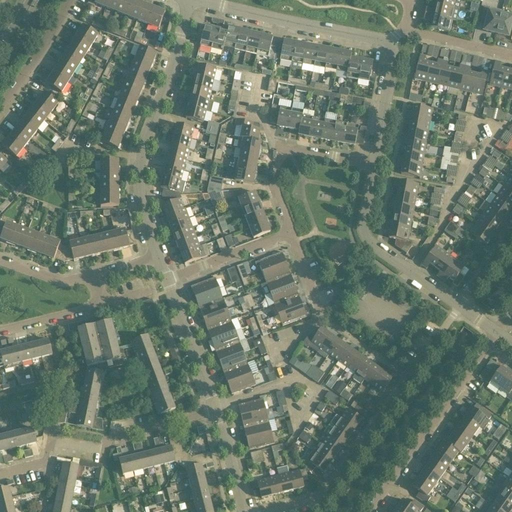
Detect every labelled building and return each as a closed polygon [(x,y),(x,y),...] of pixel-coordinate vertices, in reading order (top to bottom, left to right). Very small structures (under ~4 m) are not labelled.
[(105,8),(108,0),(95,0),(95,4),(105,8)] [(116,12),(120,0),(108,0),(105,8),(116,12)] [(126,16),(132,0),(120,0),(116,12),(126,16)] [(137,21),(144,4),(133,0),(132,0),(126,16),(137,21)] [(454,9),(456,0),(436,0),(437,1),(436,5),(454,9)] [(147,25),(154,8),(144,4),(137,21),(147,25)] [(451,21),(454,9),(436,5),(435,9),(433,10),(422,8),(421,14),(451,21)] [(501,15),(488,12),(489,8),(483,7),(480,19),(486,20),(483,31),(496,34),(501,15)] [(154,8),(147,25),(158,29),(165,12),(154,8)] [(448,33),(451,21),(421,14),(419,19),(431,22),(432,24),(430,29),(448,33)] [(511,17),(501,15),(496,34),(508,37),(511,26),(511,17)] [(83,26),(77,36),(92,45),(98,35),(83,26)] [(211,49),(216,29),(204,26),(200,46),(211,49)] [(222,51),(228,27),(227,32),(216,29),(211,49),(222,51)] [(234,50),(239,30),(228,27),(222,51),(223,47),(234,50)] [(245,52),(250,33),(239,30),(234,50),(245,52)] [(256,55),(261,35),(250,33),(245,52),(256,55)] [(273,61),(275,54),(274,54),(277,43),(272,42),(273,38),(261,35),(256,55),(268,58),(269,60),(273,61)] [(71,45),(86,55),(92,45),(77,36),(71,45)] [(291,63),(295,43),(283,41),(280,61),(291,63)] [(295,43),(291,63),(302,65),(306,45),(295,43)] [(86,55),(71,45),(64,55),(80,64),(86,55)] [(317,47),(306,45),(302,65),(313,67),(314,67),(317,47)] [(428,46),(426,56),(437,57),(438,47),(428,46)] [(140,47),(135,58),(152,65),(156,54),(140,47)] [(323,76),(325,69),(328,49),(317,47),(314,67),(313,67),(312,74),(323,76)] [(328,49),(325,69),(336,71),(340,51),(328,49)] [(351,54),(340,51),(336,71),(347,73),(351,54)] [(196,58),(205,60),(206,53),(198,52),(196,58)] [(357,80),(361,60),(350,58),(351,54),(347,73),(346,78),(357,80)] [(58,64),(74,74),(80,64),(64,55),(58,64)] [(414,80),(426,82),(430,64),(424,62),(425,57),(420,56),(414,80)] [(131,69),(148,76),(152,65),(135,58),(131,69)] [(373,62),(361,60),(357,80),(371,83),(372,84),(375,85),(378,67),(372,66),(373,62)] [(436,65),(430,64),(426,82),(437,85),(443,61),(438,60),(436,65)] [(447,63),(443,61),(437,85),(448,88),(452,69),(446,68),(447,63)] [(489,86),(501,88),(505,70),(499,68),(500,63),(495,62),(489,86)] [(52,74),(68,84),(74,74),(58,64),(52,74)] [(196,77),(213,81),(216,70),(199,66),(196,77)] [(459,71),(452,69),(448,88),(459,91),(465,67),(460,66),(459,71)] [(470,68),(465,67),(459,91),(470,93),(474,75),(468,73),(470,68)] [(127,79),(143,86),(148,76),(131,69),(127,79)] [(511,69),(511,71),(505,70),(501,88),(511,91),(511,90),(511,69)] [(481,76),(474,75),(470,93),(482,96),(487,72),(482,71),(481,76)] [(68,84),(52,74),(46,84),(61,94),(68,84)] [(213,81),(196,77),(193,87),(211,91),(213,81)] [(122,90),(139,97),(143,86),(127,79),(122,90)] [(274,93),(276,81),(269,79),(267,92),(274,93)] [(211,91),(193,87),(191,98),(208,102),(211,91)] [(118,100),(135,107),(139,97),(122,90),(118,100)] [(37,102),(51,113),(59,104),(44,92),(37,102)] [(347,95),(347,97),(343,96),(341,95),(340,101),(339,103),(344,104),(344,105),(350,106),(350,104),(351,98),(352,96),(347,95)] [(208,102),(191,98),(188,108),(206,112),(211,113),(213,104),(208,103),(208,102)] [(114,111),(131,118),(135,107),(118,100),(114,111)] [(288,108),(289,102),(279,100),(277,105),(288,108)] [(30,111),(44,122),(51,113),(37,102),(30,111)] [(368,117),(371,104),(364,103),(361,115),(368,117)] [(288,129),(291,109),(272,106),(269,121),(270,123),(277,124),(276,127),(288,129)] [(406,117),(430,122),(432,110),(414,106),(412,113),(407,112),(406,117)] [(206,112),(188,108),(185,119),(203,123),(205,113),(211,114),(211,113),(206,112)] [(291,109),(288,129),(299,131),(298,136),(303,111),(291,109)] [(493,120),(495,111),(488,109),(488,110),(484,109),(482,116),(486,117),(486,119),(493,120)] [(44,122),(30,111),(23,120),(37,131),(44,122)] [(110,122),(126,128),(131,118),(114,111),(110,122)] [(303,111),(298,136),(309,138),(313,118),(302,116),(303,111)] [(495,111),(493,120),(500,122),(500,121),(504,122),(506,115),(502,114),(502,112),(495,111)] [(409,129),(428,133),(430,122),(406,117),(405,122),(410,123),(409,129)] [(313,118),(309,138),(321,140),(324,120),(313,118)] [(16,129),(30,140),(37,131),(23,120),(16,129)] [(261,142),(258,141),(260,131),(251,129),(253,123),(236,120),(235,127),(242,128),(240,138),(261,142)] [(324,120),(321,140),(332,142),(335,122),(324,120)] [(454,132),(464,133),(465,122),(455,121),(454,132)] [(105,132),(122,139),(126,128),(110,122),(105,132)] [(207,128),(218,131),(219,124),(208,122),(207,128)] [(335,122),(332,142),(343,144),(347,124),(335,122)] [(343,144),(355,146),(355,143),(363,145),(366,128),(362,127),(360,128),(359,132),(357,131),(358,127),(347,124),(343,144)] [(174,136),(191,140),(194,129),(176,125),(174,136)] [(218,131),(207,128),(205,134),(216,137),(218,131)] [(9,138),(23,149),(30,140),(16,129),(9,138)] [(402,140),(426,144),(428,133),(409,129),(408,136),(403,135),(402,140)] [(122,139),(105,132),(101,143),(118,149),(122,139)] [(226,136),(220,135),(218,140),(217,145),(223,146),(226,136)] [(171,146),(188,150),(191,140),(174,136),(171,146)] [(23,149),(9,138),(2,147),(16,158),(23,149)] [(237,149),(259,153),(261,142),(240,138),(240,139),(239,138),(237,149)] [(55,145),(60,148),(63,143),(59,140),(55,145)] [(405,152),(424,155),(426,144),(402,140),(401,144),(406,145),(405,152)] [(37,159),(44,150),(34,142),(27,150),(37,159)] [(60,148),(55,145),(51,150),(55,153),(60,148)] [(168,157),(186,161),(188,150),(171,146),(168,157)] [(239,160),(257,163),(259,153),(237,149),(241,150),(239,160)] [(398,162),(422,166),(424,155),(405,152),(404,158),(399,157),(398,162)] [(166,167),(183,171),(186,161),(168,157),(166,167)] [(41,163),(46,166),(49,161),(45,158),(41,163)] [(233,170),(255,174),(257,163),(239,160),(239,161),(235,160),(233,170)] [(100,172),(118,172),(118,161),(100,161),(100,172)] [(420,178),(422,166),(398,162),(397,167),(402,168),(401,175),(420,178)] [(46,166),(41,163),(37,168),(41,171),(46,166)] [(163,177),(181,182),(183,171),(166,167),(163,177)] [(38,172),(34,169),(29,175),(33,178),(38,172)] [(255,174),(233,170),(231,181),(253,185),(255,174)] [(484,180),(487,175),(481,171),(478,175),(484,180)] [(118,172),(100,172),(100,184),(118,184),(118,172)] [(185,183),(180,182),(181,182),(163,177),(160,188),(163,189),(162,196),(162,197),(180,196),(179,193),(182,194),(185,183)] [(209,183),(222,186),(223,179),(210,177),(209,183)] [(511,179),(509,178),(503,187),(511,193),(511,179)] [(399,187),(397,193),(416,197),(418,185),(394,180),(393,186),(399,187)] [(222,186),(209,183),(207,192),(220,192),(222,186)] [(18,189),(21,192),(26,188),(22,184),(18,189)] [(118,184),(100,184),(100,195),(118,195),(118,184)] [(511,193),(503,187),(496,196),(511,207),(511,206),(511,193)] [(21,192),(18,189),(13,193),(17,197),(21,192)] [(471,198),(474,194),(468,190),(465,194),(471,198)] [(220,192),(207,192),(213,209),(225,204),(220,192)] [(242,210),(259,203),(255,193),(238,199),(242,210)] [(390,203),(414,208),(416,197),(397,193),(396,200),(391,199),(390,203)] [(118,195),(100,195),(100,207),(118,207),(118,195)] [(183,210),(179,200),(181,199),(180,196),(162,197),(165,205),(162,206),(166,216),(183,210)] [(511,215),(508,212),(511,207),(496,196),(490,205),(510,220),(511,216),(511,215)] [(259,203),(242,210),(246,219),(262,213),(259,203)] [(412,219),(414,208),(390,203),(389,208),(394,209),(393,216),(412,219)] [(507,224),(510,220),(490,205),(483,215),(499,226),(502,220),(507,224)] [(460,213),(464,215),(466,214),(462,211),(462,210),(456,206),(454,208),(460,213)] [(452,212),(458,217),(460,213),(454,208),(452,212)] [(183,210),(166,216),(170,226),(189,219),(185,209),(183,210)] [(266,222),(262,213),(246,219),(249,229),(266,222)] [(495,231),(499,226),(483,215),(476,224),(496,238),(499,234),(495,231)] [(410,230),(412,219),(393,216),(392,222),(387,221),(386,226),(410,230)] [(170,226),(174,236),(192,229),(189,219),(170,226)] [(266,222),(249,229),(253,239),(270,233),(266,222)] [(0,239),(11,244),(17,227),(6,223),(5,225),(0,223),(0,239)] [(455,240),(461,231),(450,223),(444,232),(455,240)] [(494,242),(496,238),(476,224),(470,234),(485,245),(489,239),(494,242)] [(389,238),(396,240),(394,246),(406,254),(412,246),(414,244),(411,243),(411,242),(408,242),(410,230),(386,226),(385,231),(390,232),(389,238)] [(17,227),(11,244),(21,248),(28,231),(17,227)] [(174,236),(173,236),(177,245),(196,238),(192,229),(174,236)] [(125,230),(114,233),(118,250),(129,247),(135,245),(132,231),(126,232),(125,230)] [(28,231),(21,248),(32,252),(38,235),(28,231)] [(461,231),(455,240),(457,237),(460,239),(464,233),(461,231)] [(118,250),(114,233),(103,235),(107,253),(118,250)] [(38,235),(32,252),(43,256),(49,239),(38,235)] [(107,253),(103,235),(92,238),(96,255),(107,253)] [(228,249),(234,246),(230,236),(224,238),(228,249)] [(96,255),(92,238),(80,241),(85,258),(96,255)] [(196,238),(177,245),(181,255),(197,249),(206,245),(205,245),(204,242),(198,244),(196,238)] [(60,243),(49,239),(43,256),(54,260),(54,259),(63,263),(64,247),(59,245),(60,243)] [(220,252),(226,249),(222,239),(216,241),(220,252)] [(70,246),(64,247),(63,263),(73,260),(73,261),(85,258),(80,241),(69,243),(70,246)] [(184,265),(203,258),(210,256),(206,245),(197,249),(181,255),(184,265)] [(429,265),(435,269),(446,253),(436,246),(422,266),(426,269),(429,265)] [(262,273),(286,264),(282,253),(258,262),(262,273)] [(437,277),(441,280),(455,260),(446,253),(435,269),(440,272),(437,277)] [(464,267),(455,260),(441,280),(445,282),(448,278),(453,282),(452,284),(457,288),(464,278),(459,274),(464,267)] [(246,279),(248,278),(243,264),(236,267),(242,281),(246,279)] [(266,284),(290,275),(286,264),(262,273),(266,284)] [(235,283),(235,284),(240,282),(234,268),(227,271),(232,284),(235,283)] [(270,294),(294,285),(290,275),(266,284),(270,294)] [(195,298),(219,290),(215,279),(191,287),(195,298)] [(294,285),(270,294),(274,305),(298,296),(294,285)] [(219,290),(195,298),(199,309),(223,300),(219,290)] [(298,296),(274,305),(278,316),(302,307),(298,296)] [(142,311),(154,306),(151,299),(140,304),(142,311)] [(223,300),(199,309),(203,320),(227,311),(223,300)] [(242,312),(247,310),(251,308),(249,303),(244,304),(240,306),(242,312)] [(302,307),(278,316),(282,327),(306,318),(302,307)] [(227,311),(203,320),(207,330),(231,321),(237,319),(236,316),(230,318),(227,311)] [(132,348),(131,345),(118,349),(113,331),(114,322),(113,321),(87,328),(85,321),(67,326),(69,333),(78,331),(87,369),(88,368),(88,370),(87,370),(79,410),(70,409),(70,414),(67,413),(64,424),(103,432),(102,420),(96,419),(106,370),(125,365),(123,359),(120,360),(118,351),(132,348)] [(211,341),(235,332),(231,321),(207,330),(211,341)] [(313,339),(308,336),(301,345),(307,349),(308,347),(317,354),(330,335),(321,328),(313,339)] [(215,352),(239,343),(235,332),(211,341),(215,352)] [(168,347),(172,345),(168,335),(164,336),(168,347)] [(326,360),(339,341),(330,335),(317,354),(326,360)] [(133,351),(150,345),(147,336),(133,342),(130,343),(131,345),(132,348),(133,351)] [(38,343),(42,358),(52,355),(48,340),(38,343)] [(254,349),(263,346),(261,340),(252,343),(254,349)] [(338,361),(348,347),(339,341),(326,360),(329,355),(338,361)] [(28,345),(32,360),(42,358),(38,343),(28,345)] [(219,363),(243,354),(239,343),(215,352),(219,363)] [(18,348),(22,363),(32,360),(28,345),(18,348)] [(136,359),(153,353),(150,345),(133,351),(136,359)] [(263,346),(254,349),(255,350),(258,348),(261,357),(266,354),(263,346)] [(22,363),(18,348),(12,349),(11,347),(9,348),(13,365),(22,363)] [(347,368),(357,353),(348,347),(338,361),(347,368)] [(0,352),(4,367),(13,365),(9,348),(4,349),(5,351),(0,352)] [(157,361),(153,353),(136,359),(140,367),(157,361)] [(355,374),(365,360),(357,353),(347,368),(355,374)] [(223,373),(247,364),(243,354),(219,363),(223,373)] [(364,380),(374,366),(365,360),(355,374),(364,380)] [(157,361),(140,367),(142,375),(159,368),(157,361)] [(227,384),(251,375),(247,364),(223,373),(227,384)] [(312,379),(319,370),(313,366),(306,375),(312,379)] [(373,386),(383,372),(374,366),(364,380),(373,386)] [(501,367),(495,375),(490,371),(483,381),(489,385),(491,382),(500,389),(511,372),(507,368),(505,371),(501,367)] [(61,401),(68,369),(64,368),(57,400),(61,401)] [(145,382),(162,376),(159,368),(142,375),(145,382)] [(319,370),(312,379),(317,383),(324,374),(319,370)] [(383,372),(373,386),(382,393),(392,379),(383,372)] [(511,372),(500,389),(508,395),(506,398),(511,401),(511,400),(511,372)] [(251,375),(227,384),(231,395),(256,386),(251,375)] [(331,390),(338,379),(333,375),(325,386),(331,390)] [(149,391),(166,384),(162,376),(145,382),(149,391)] [(339,396),(346,386),(339,381),(332,391),(339,396)] [(166,384),(149,391),(152,399),(169,393),(166,384)] [(346,386),(339,396),(348,402),(352,397),(343,391),(347,386),(346,386)] [(279,407),(282,407),(286,406),(283,391),(276,393),(279,407)] [(340,400),(328,392),(324,399),(335,407),(340,400)] [(174,400),(172,394),(170,395),(169,393),(152,399),(155,408),(174,400)] [(241,417),(266,411),(264,403),(267,402),(265,396),(259,398),(259,400),(238,405),(241,417)] [(175,402),(174,400),(155,408),(158,416),(175,410),(173,403),(175,402)] [(356,411),(359,406),(354,402),(350,407),(356,411)] [(320,404),(315,411),(321,416),(326,409),(320,404)] [(359,406),(356,411),(364,416),(367,411),(359,406)] [(479,428),(483,431),(490,421),(489,421),(492,416),(482,408),(479,413),(469,407),(465,412),(468,413),(465,417),(479,428)] [(341,419),(355,429),(362,420),(347,410),(341,419)] [(243,428),(268,422),(266,411),(241,417),(243,428)] [(318,417),(314,413),(310,418),(315,421),(318,417)] [(355,429),(341,419),(336,416),(330,424),(349,438),(355,429)] [(459,420),(456,425),(473,437),(479,428),(465,417),(462,422),(459,420)] [(246,439),(271,433),(268,422),(243,428),(246,439)] [(349,438),(330,424),(324,433),(343,446),(349,438)] [(455,431),(451,437),(466,447),(473,437),(456,425),(453,429),(455,431)] [(33,428),(23,431),(26,446),(37,443),(33,428)] [(26,446),(23,431),(12,433),(16,449),(26,446)] [(311,438),(303,432),(298,439),(307,445),(311,438)] [(16,449),(12,433),(2,436),(6,451),(16,449)] [(168,436),(171,447),(175,463),(180,466),(187,455),(182,452),(178,433),(168,436)] [(271,433),(246,439),(249,451),(274,444),(271,433)] [(328,437),(324,442),(321,440),(319,443),(336,455),(343,446),(324,433),(323,433),(328,437)] [(447,438),(444,442),(460,454),(466,447),(451,437),(449,439),(447,438)] [(488,447),(492,450),(497,444),(493,441),(488,447)] [(438,445),(435,450),(452,462),(458,453),(460,455),(460,454),(444,442),(441,447),(438,445)] [(336,455),(319,443),(316,447),(319,449),(316,454),(330,464),(336,455)] [(271,447),(272,453),(274,460),(279,459),(277,452),(284,450),(283,444),(271,447)] [(164,465),(175,463),(171,447),(160,450),(164,465)] [(492,450),(488,447),(483,455),(487,457),(492,450)] [(150,453),(153,468),(164,465),(160,450),(150,453)] [(434,456),(431,460),(446,470),(452,462),(435,450),(432,454),(434,456)] [(251,459),(263,457),(261,451),(250,454),(251,459)] [(309,464),(310,463),(324,473),(330,464),(316,454),(312,452),(306,461),(309,464)] [(153,468),(150,453),(139,455),(143,470),(153,468)] [(213,463),(210,453),(192,458),(187,455),(180,466),(186,470),(186,469),(201,466),(206,465),(205,465),(213,463)] [(129,458),(133,473),(143,470),(139,455),(129,458)] [(263,457),(251,459),(253,465),(264,462),(263,457)] [(133,473),(129,458),(119,460),(123,475),(133,473)] [(476,466),(479,468),(484,461),(480,459),(476,466)] [(446,470),(431,460),(428,464),(426,463),(423,467),(439,479),(446,470)] [(80,461),(79,466),(92,469),(93,463),(80,461)] [(61,474),(81,478),(83,469),(78,468),(79,466),(63,463),(61,474)] [(305,469),(305,470),(306,470),(307,473),(308,473),(313,480),(319,475),(314,470),(308,465),(305,469)] [(186,469),(186,470),(189,480),(204,476),(201,466),(186,469)] [(293,491),(289,474),(288,474),(287,467),(277,470),(282,493),(293,491)] [(439,479),(423,467),(420,472),(423,474),(420,479),(433,488),(439,479)] [(282,493),(277,470),(276,470),(278,477),(268,479),(272,496),(282,493)] [(289,474),(293,491),(304,488),(302,482),(309,481),(307,473),(306,470),(305,470),(289,474)] [(478,475),(471,470),(468,474),(475,478),(478,475)] [(59,484),(74,487),(76,477),(81,478),(61,474),(59,484)] [(204,476),(189,480),(191,490),(206,486),(204,476)] [(503,487),(511,493),(511,480),(509,478),(505,484),(498,479),(496,482),(503,487)] [(272,496),(268,479),(257,482),(258,488),(261,499),(272,496)] [(430,499),(427,497),(433,488),(420,479),(417,482),(414,480),(410,485),(420,492),(416,497),(426,504),(430,499)] [(74,487),(59,484),(57,494),(72,497),(74,487)] [(206,486),(191,490),(194,500),(209,496),(206,486)] [(457,492),(461,494),(465,488),(462,486),(457,492)] [(492,493),(511,507),(511,493),(503,487),(502,488),(504,489),(501,494),(494,489),(492,493)] [(0,501),(11,498),(9,488),(0,489),(0,501)] [(461,494),(457,492),(452,499),(456,502),(461,494)] [(492,506),(499,511),(511,511),(511,507),(492,493),(489,496),(496,501),(492,506)] [(55,504),(70,507),(72,497),(57,494),(55,504)] [(162,495),(155,497),(157,504),(164,502),(162,495)] [(196,510),(211,506),(209,496),(194,500),(196,510)] [(11,498),(0,501),(0,511),(14,509),(11,498)] [(414,500),(410,506),(403,500),(399,505),(397,503),(394,508),(399,511),(416,511),(417,511),(418,511),(420,511),(424,508),(414,500)] [(499,511),(492,506),(485,502),(482,507),(479,511),(481,511),(499,511)]
